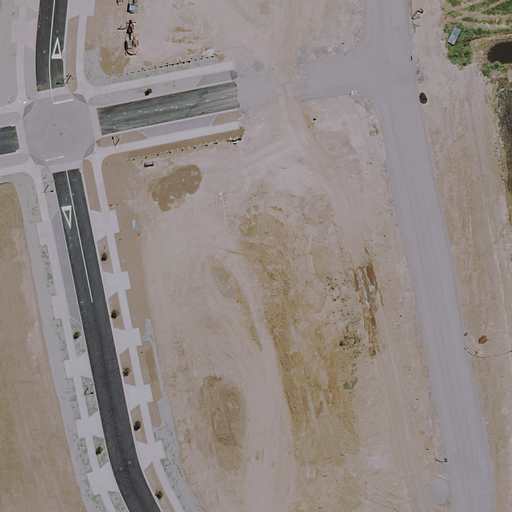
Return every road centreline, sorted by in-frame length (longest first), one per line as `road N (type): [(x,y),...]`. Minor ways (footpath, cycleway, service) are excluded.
road 1 (unknown): [(479,511),(484,464),(398,73),(404,0)]
road 2 (residential): [(67,133),(133,460),(160,511)]
road 3 (residential): [(67,133),(259,100)]
road 4 (unknown): [(259,100),(398,73)]
road 5 (residential): [(64,0),(67,133)]
